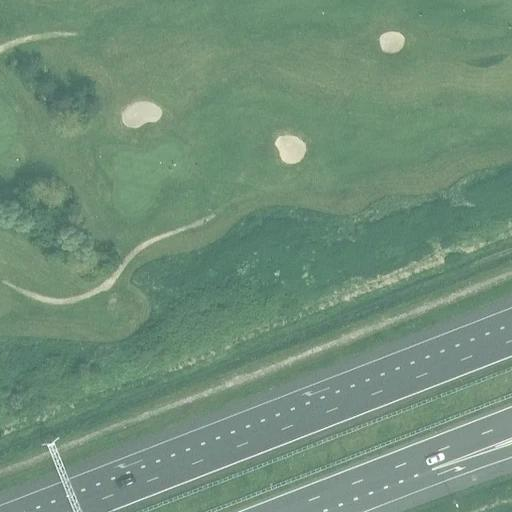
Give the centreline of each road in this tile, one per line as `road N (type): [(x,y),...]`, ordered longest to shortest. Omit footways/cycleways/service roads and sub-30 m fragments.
road 1 (motorway): [(511,342),(70,511)]
road 2 (motorway): [(281,511),(423,456)]
